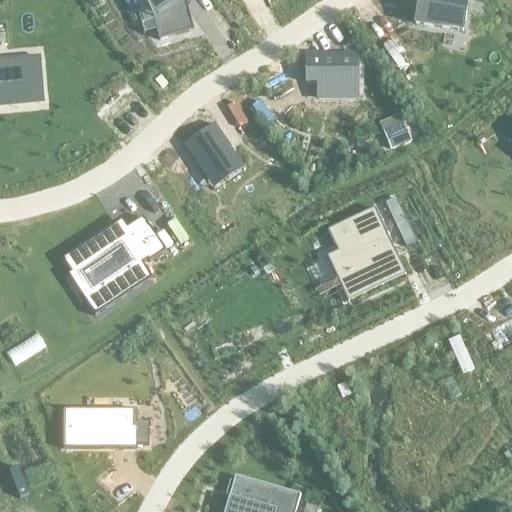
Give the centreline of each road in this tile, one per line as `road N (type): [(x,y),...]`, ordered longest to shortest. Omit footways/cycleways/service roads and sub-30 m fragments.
road 1 (residential): [(511,272),(240,405),(188,448),(151,511)]
road 2 (residential): [(339,0),(203,85),(90,178),(0,206)]
